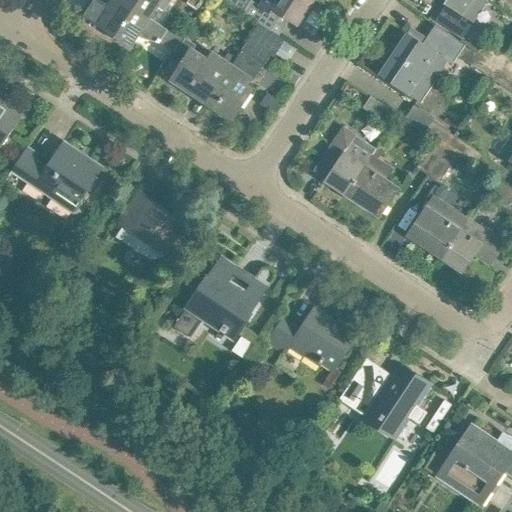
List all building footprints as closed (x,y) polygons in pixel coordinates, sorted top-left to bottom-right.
[(168,30),(150,17),(124,0),(112,0),(109,6),(100,0),(93,0),(83,15),(130,47),(138,35),(143,38),(160,42),(168,30)] [(171,0),(124,0),(150,17),(157,6),(164,11),(171,0)] [(297,23),(312,1),(311,0),(262,0),(259,5),(252,0),(251,2),(248,0),(240,0),(236,7),(244,13),(260,24),(260,23),(267,27),(277,11),(298,24),(299,23),(297,23)] [(487,1),(485,0),(440,0),(449,6),(440,20),(438,18),(436,20),(462,38),(464,36),(463,35),(469,27),(471,25),(460,18),(462,14),(473,22),(487,1)] [(247,86),(252,79),(254,80),(266,62),(282,37),(267,27),(260,23),(260,24),(244,48),(232,65),(207,103),(208,103),(211,98),(218,103),(214,108),(232,120),(253,89),(247,86)] [(447,58),(424,43),(408,33),(407,34),(409,36),(397,55),(433,79),(447,58)] [(487,42),(480,53),(501,66),(508,55),(487,42)] [(207,103),(232,65),(213,53),(209,59),(184,43),(172,60),(181,66),(172,80),(190,92),(193,87),(210,98),(207,103)] [(501,66),(480,53),(473,63),(494,77),(501,66)] [(433,79),(397,55),(383,75),(381,73),(380,75),(420,101),(433,79)] [(511,58),(508,55),(501,66),(511,73),(511,58)] [(511,73),(501,66),(494,77),(511,89),(511,73)] [(399,116),(388,108),(371,96),(364,107),(391,126),(399,116)] [(0,145),(1,147),(23,114),(0,99),(0,145)] [(455,135),(434,121),(413,107),(406,117),(437,138),(448,145),(455,135)] [(348,192),(377,149),(371,145),(367,151),(352,141),(356,135),(344,127),(315,170),(327,178),(325,180),(327,182),(329,179),(348,192)] [(511,134),(499,155),(511,163),(511,134)] [(483,153),(455,135),(448,145),(459,153),(476,164),(483,153)] [(430,173),(448,145),(437,138),(419,166),(430,173)] [(441,181),(459,153),(448,145),(430,173),(441,181)] [(28,146),(17,163),(12,170),(73,211),(91,184),(102,167),(88,158),(85,163),(62,147),(47,168),(35,160),(39,153),(28,146)] [(378,146),(377,149),(348,192),(367,205),(365,207),(367,209),(367,208),(379,216),(380,218),(400,188),(387,179),(394,169),(379,158),(384,150),(378,146)] [(487,189),(508,203),(511,196),(511,188),(495,177),(487,189)] [(139,192),(128,209),(119,223),(124,226),(118,236),(149,256),(168,255),(188,224),(139,192)] [(442,259),(469,218),(434,195),(424,211),(426,213),(422,219),(420,217),(407,235),(409,237),(411,234),(423,242),(421,245),(423,246),(425,243),(443,255),(441,258),(442,259)] [(495,258),(505,242),(469,218),(442,259),(443,259),(445,256),(463,269),(461,271),(463,273),(475,255),(490,265),(491,264),(488,262),(492,256),(495,258)] [(260,282),(256,279),(255,278),(252,282),(219,259),(174,326),(192,338),(206,316),(223,328),(217,337),(222,340),(228,331),(236,336),(257,306),(267,289),(266,288),(265,290),(258,286),(260,282)] [(284,318),(273,334),(304,355),(306,353),(322,363),(323,361),(334,369),(356,336),(315,308),(301,329),(284,318)] [(368,358),(357,375),(340,399),(364,415),(391,433),(404,413),(411,417),(432,386),(404,368),(397,378),(368,358)] [(472,425),(461,442),(438,476),(481,504),(507,465),(511,468),(511,439),(504,435),(499,443),(472,425)]
